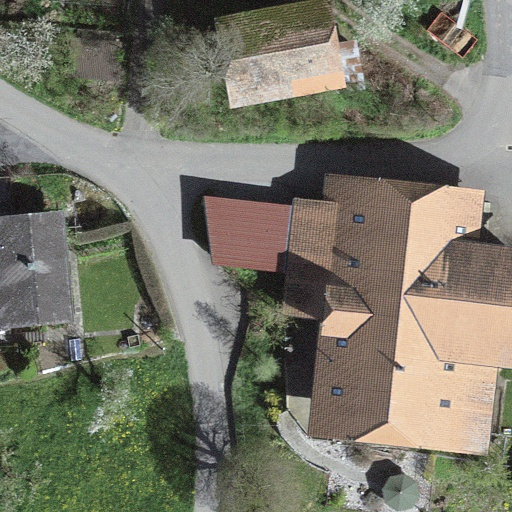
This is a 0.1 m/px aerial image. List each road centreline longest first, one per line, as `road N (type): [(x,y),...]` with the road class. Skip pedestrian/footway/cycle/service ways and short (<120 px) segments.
road 1 (unclassified): [(500,0),(497,107),(462,147),(414,157),(155,161)]
road 2 (unclassified): [(155,161),(207,363),(213,511)]
